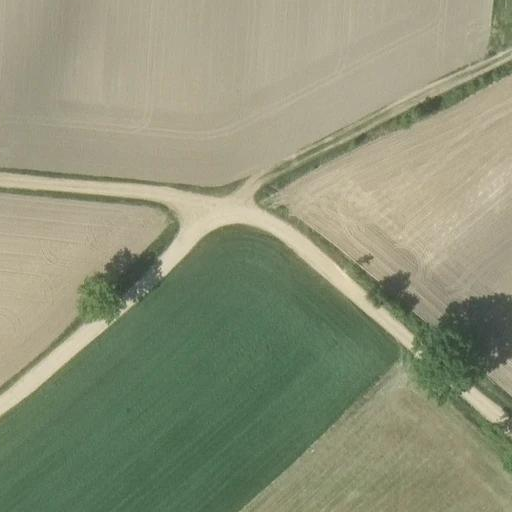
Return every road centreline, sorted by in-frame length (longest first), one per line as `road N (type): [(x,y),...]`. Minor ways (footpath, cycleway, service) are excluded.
road 1 (track): [(511,425),(301,242),(248,214),(217,211)]
road 2 (track): [(217,211),(243,187),(511,47)]
road 3 (unclassified): [(0,401),(217,211)]
road 4 (track): [(217,211),(0,179)]
